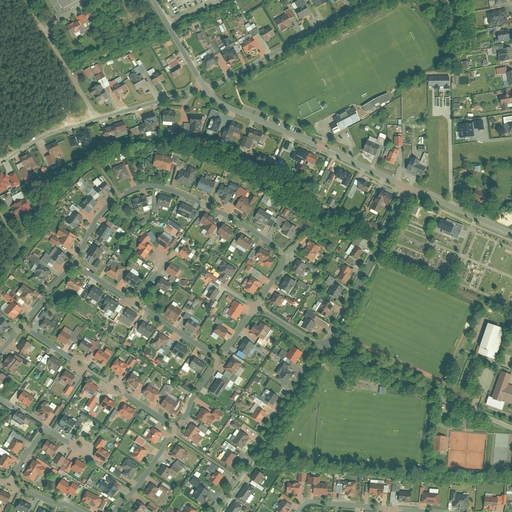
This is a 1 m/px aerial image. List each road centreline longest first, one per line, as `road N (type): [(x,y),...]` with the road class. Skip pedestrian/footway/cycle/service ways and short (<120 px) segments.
road 1 (residential): [(73,264),(105,207),(132,189),(162,187),(280,251),(282,265),(255,307)]
road 2 (residential): [(204,87),(40,139),(0,163)]
road 3 (residential): [(213,511),(324,348)]
road 4 (residential): [(367,0),(204,87)]
road 5 (residential): [(324,348),(407,186)]
